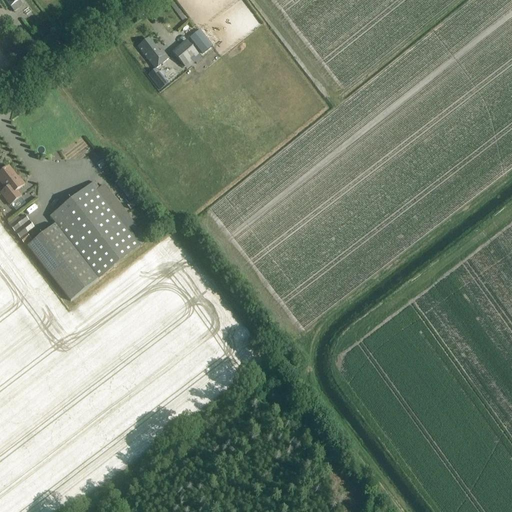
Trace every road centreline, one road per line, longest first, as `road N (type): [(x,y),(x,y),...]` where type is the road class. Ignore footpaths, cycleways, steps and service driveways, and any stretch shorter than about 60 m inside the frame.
road 1 (track): [(45,74),(118,150),(399,511)]
road 2 (tertiary): [(0,110),(140,0)]
